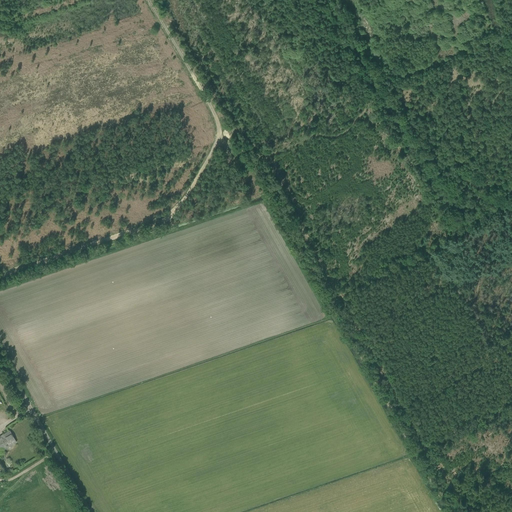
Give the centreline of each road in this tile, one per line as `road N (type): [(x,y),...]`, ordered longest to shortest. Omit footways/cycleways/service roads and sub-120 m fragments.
road 1 (track): [(462,511),(262,160)]
road 2 (track): [(220,124),(200,176),(164,221),(0,277)]
road 3 (unclassified): [(92,511),(0,353)]
road 4 (track): [(149,0),(220,124)]
